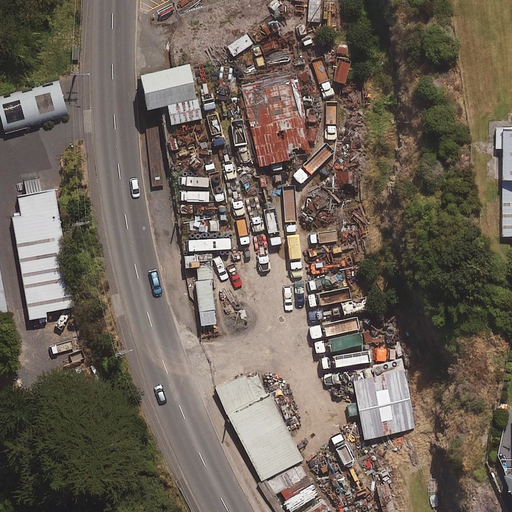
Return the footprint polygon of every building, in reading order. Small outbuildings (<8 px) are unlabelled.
[(320,0),(308,0),(309,22),(322,21),(320,0)] [(198,97),(191,64),(143,74),(150,108),(163,105),(167,125),(197,119),(193,98),(198,97)] [(306,157),(294,77),(245,85),(258,164),(306,157)] [(54,79),(0,97),(0,113),(6,134),(64,106),(54,79)] [(511,126),(486,127),(486,237),(511,236),(511,126)] [(27,316),(77,305),(51,189),(1,200),(27,316)] [(210,253),(204,253),(205,266),(196,267),(203,325),(219,323),(210,253)] [(417,428),(402,364),(353,375),(367,439),(417,428)] [(263,369),(218,389),(261,483),(307,462),(263,369)] [(511,411),(510,412),(511,476),(502,480),(511,501),(511,411)] [(329,511),(308,475),(278,493),(288,511),(329,511)]
